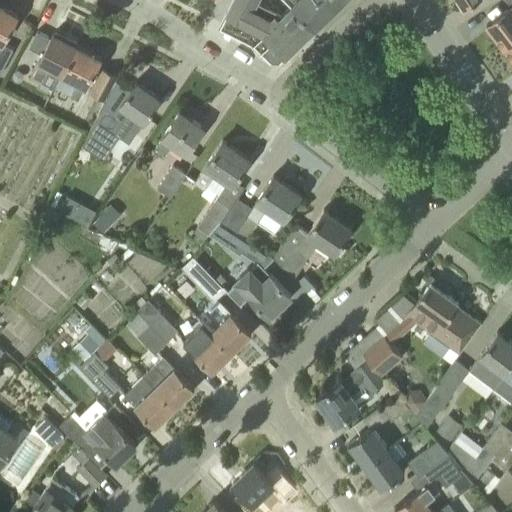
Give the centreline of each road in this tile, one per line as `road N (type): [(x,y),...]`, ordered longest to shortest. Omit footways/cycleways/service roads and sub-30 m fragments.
road 1 (residential): [(258,386),(433,222)]
road 2 (residential): [(433,222),(270,87)]
road 3 (residential): [(132,511),(258,386)]
road 4 (tertiary): [(511,142),(409,0)]
road 5 (residential): [(270,87),(124,0)]
road 6 (residential): [(350,511),(258,386)]
road 7 (residential): [(270,87),(365,0)]
